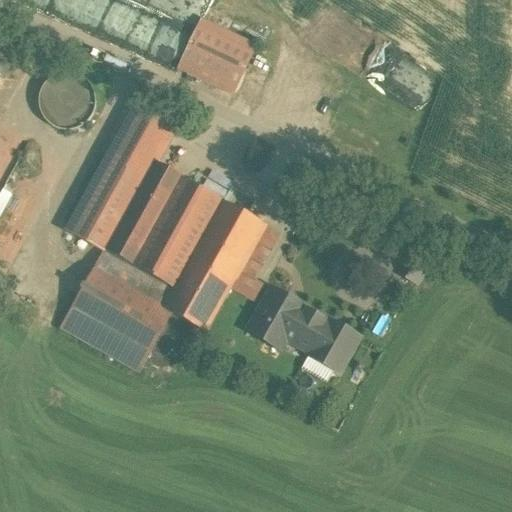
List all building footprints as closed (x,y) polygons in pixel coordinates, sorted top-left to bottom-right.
[(258,46),(201,19),(177,71),(234,97),(258,46)] [(23,50),(0,38),(0,75),(9,80),(23,50)] [(87,85),(78,78),(69,76),(59,77),(51,81),(44,87),(39,98),(39,107),(42,116),(47,123),(55,128),(66,131),(76,129),(82,126),(89,119),(93,111),(94,103),(92,93),(87,85)] [(182,125),(136,100),(62,233),(101,254),(57,333),(139,378),(173,318),(206,337),(231,291),(258,306),(268,288),(256,281),(281,235),(158,167),(182,125)] [(424,285),(438,264),(425,257),(412,278),(424,285)] [(305,356),(329,322),(303,306),(304,305),(270,286),(268,288),(258,306),(244,332),(282,355),(288,346),(305,356)] [(330,320),(329,322),(305,356),(304,358),(341,379),(363,339),(330,320)]
